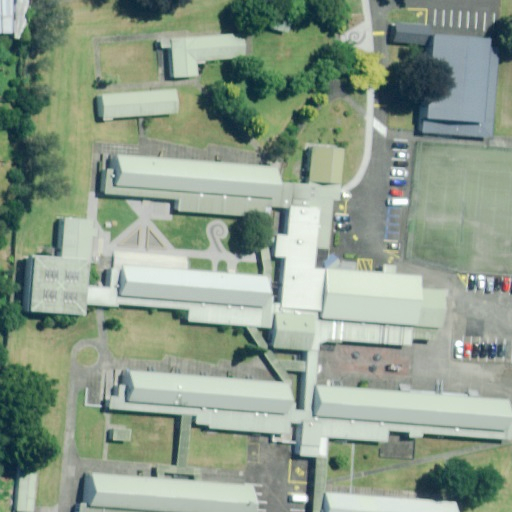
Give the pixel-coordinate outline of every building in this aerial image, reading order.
[(0,0),(0,38),(16,39),(17,0),(0,0)] [(229,36),(159,40),(161,80),(188,79),(187,63),(230,61),(229,36)] [(476,45),(415,41),(409,129),(470,133),(476,45)] [(89,97),(91,124),(165,119),(163,92),(89,97)] [(328,149),(303,147),(300,189),(326,190),(328,149)] [(261,168),(97,158),(94,199),(258,210),(261,168)] [(310,205),(279,203),(272,313),(303,315),(310,205)] [(51,218),(49,260),(76,262),(79,219),(51,218)] [(241,244),(200,242),(199,267),(240,270),(241,244)] [(75,262),(16,258),(12,319),(71,323),(75,262)] [(260,276),(107,267),(105,303),(257,313),(260,276)] [(404,277),(313,271),(309,327),(401,333),(404,277)] [(300,319),(261,317),(259,354),(297,356),(300,319)] [(276,386),(112,376),(110,409),(273,420),(276,386)] [(490,403),(302,391),(299,427),(488,439),(490,403)] [(128,425),(106,424),(105,440),(127,442),(128,425)] [(163,431),(138,431),(138,441),(163,441),(163,431)] [(241,441),(182,437),(181,461),(239,465),(241,441)] [(25,511),(29,461),(8,460),(5,511),(25,511)] [(235,511),(237,487),(79,477),(76,511),(235,511)] [(511,511),(511,507),(311,494),(309,511),(511,511)]
